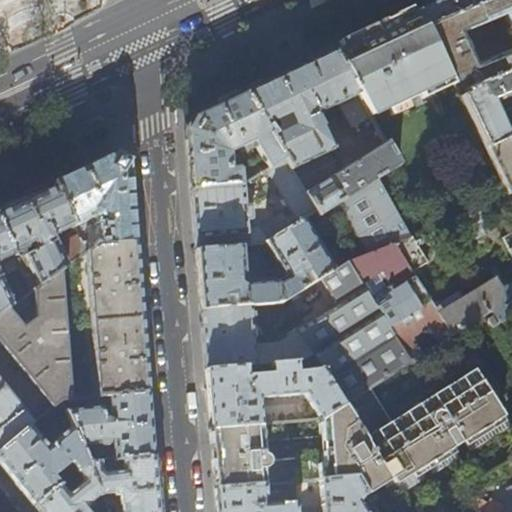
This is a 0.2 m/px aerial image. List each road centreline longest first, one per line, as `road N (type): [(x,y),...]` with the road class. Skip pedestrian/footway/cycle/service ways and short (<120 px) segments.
road 1 (residential): [(139,8),(186,511)]
road 2 (secondary): [(139,8),(0,76)]
